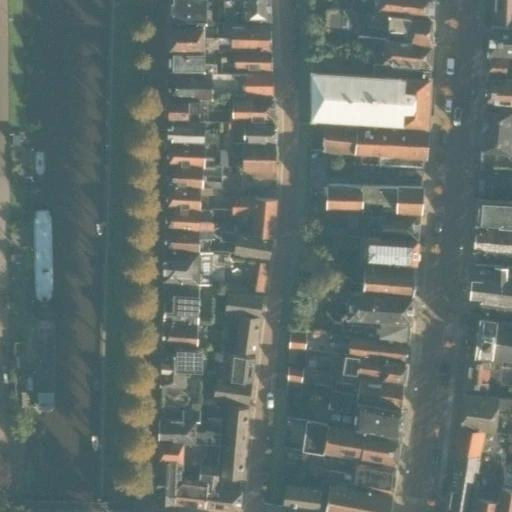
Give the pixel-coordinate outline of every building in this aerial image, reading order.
[(206,0),(169,0),(170,23),(206,24),(206,20),(211,19),(211,11),(207,9),(206,0)] [(224,26),(231,26),(235,26),(235,10),(242,10),(243,21),(271,20),(269,0),(227,0),(223,0),(224,26)] [(373,12),(421,17),(431,18),(432,0),(373,0),(374,1),(373,12)] [(511,0),(492,0),(491,24),(511,25),(511,0)] [(324,31),(358,36),(431,42),(431,18),(421,17),(373,12),(346,10),(326,9),(324,31)] [(511,25),(491,24),(490,24),(488,51),(511,53),(511,25)] [(271,50),(270,25),(235,26),(231,26),(231,50),(233,50),(271,50)] [(205,27),(170,27),(169,49),(205,49),(205,48),(218,48),(218,37),(205,37),(205,27)] [(431,44),(431,42),(358,36),(355,58),(364,59),(430,65),(431,44)] [(169,49),(169,73),(212,73),(217,73),(217,63),(205,63),(205,49),(169,49)] [(272,69),(271,50),(233,50),(234,68),(272,69)] [(511,53),(488,51),(486,77),(511,78),(511,53)] [(401,125),(407,125),(427,126),(427,125),(428,125),(430,78),(430,77),(430,70),(391,66),(391,63),(364,60),(364,59),(355,58),(340,57),(312,56),(311,119),(347,121),(351,121),(401,124),(401,125)] [(232,96),(274,94),(273,74),(217,73),(212,73),(169,73),(169,98),(207,98),(232,96)] [(511,78),(486,77),(485,101),(511,103),(511,78)] [(56,84),(36,84),(34,192),(54,192),(56,84)] [(169,98),(168,120),(206,121),(206,109),(207,98),(169,98)] [(232,110),(206,109),(206,121),(211,121),(222,121),(244,122),(274,122),(274,98),(232,98),(232,110)] [(511,108),(484,105),(482,149),(511,152),(511,108)] [(211,121),(206,121),(168,120),(168,143),(204,144),(204,133),(210,132),(221,132),(222,121),(211,121)] [(231,133),(243,133),(244,143),(276,143),(274,122),(244,122),(222,121),(221,132),(221,145),(231,145),(231,143),(231,133)] [(351,121),(347,121),(347,124),(323,122),(323,124),(321,150),(329,151),(354,153),(360,153),(359,158),(359,164),(368,164),(375,165),(381,165),(423,168),(424,156),(425,156),(427,129),(406,128),(407,125),(401,125),(401,124),(351,121)] [(12,138),(12,147),(14,147),(20,147),(20,138),(14,138),(12,138)] [(203,158),(204,144),(168,143),(167,164),(213,165),(213,159),(203,158)] [(276,143),(244,143),(231,143),(231,145),(231,156),(242,157),(242,169),(276,169),(276,143)] [(167,164),(167,186),(202,187),(203,174),(221,175),(221,165),(213,165),(167,164)] [(359,164),(359,177),(367,177),(368,164),(359,164)] [(511,172),(480,169),(479,196),(511,198),(511,172)] [(231,173),(231,190),(245,190),(246,174),(231,173)] [(347,209),(383,210),(419,211),(422,187),(397,187),(397,186),(327,184),(326,208),(347,209)] [(212,187),(202,187),(167,186),(166,207),(200,209),(200,194),(211,194),(212,187)] [(231,214),(252,216),(254,198),(233,196),(231,214)] [(254,197),(254,198),(252,216),(250,235),(273,236),(276,198),(254,197)] [(511,225),(511,199),(478,197),(476,222),(511,225)] [(34,204),(32,304),(52,304),(54,204),(34,204)] [(165,229),(211,230),(211,223),(199,222),(200,209),(166,207),(165,229)] [(345,235),(350,235),(417,239),(419,211),(383,210),(381,230),(350,229),(345,229),(345,230),(345,235)] [(474,251),(511,254),(511,228),(476,226),(474,251)] [(359,249),(358,261),(414,263),(417,239),(350,235),(345,235),(345,230),(329,228),(327,239),(325,239),(324,245),(359,249)] [(165,229),(165,250),(198,251),(199,237),(211,237),(211,230),(165,229)] [(269,260),(273,236),(250,235),(234,234),(232,255),(269,260)] [(198,251),(165,250),(164,281),(204,284),(210,284),(211,252),(198,251)] [(511,315),(511,267),(473,263),(469,310),(511,315)] [(337,289),(348,290),(412,294),(414,267),(364,264),(362,284),(352,283),(349,278),(326,277),(325,289),(337,289)] [(255,283),(254,291),(264,293),(265,285),(255,283)] [(214,284),(210,284),(204,284),(204,292),(214,293),(214,284)] [(227,284),(226,291),(228,291),(250,294),(251,287),(227,284)] [(164,302),(163,320),(198,320),(198,287),(164,285),(164,302)] [(351,324),(361,325),(375,326),(377,318),(410,320),(412,294),(348,290),(347,299),(346,315),(342,318),(341,323),(331,322),(330,335),(345,336),(345,332),(350,332),(351,324)] [(225,312),(240,314),(260,316),(263,296),(250,294),(228,291),(225,312)] [(256,352),(260,316),(240,314),(235,349),(256,352)] [(52,316),(32,316),(30,420),(50,420),(52,316)] [(410,320),(377,318),(375,326),(361,325),(359,337),(374,339),(408,342),(410,320)] [(492,357),(502,359),(511,360),(511,321),(497,319),(497,321),(482,318),(477,353),(492,356),(492,357)] [(163,321),(162,345),(196,346),(197,322),(163,321)] [(290,333),(289,348),(304,350),(305,350),(306,334),(290,333)] [(345,336),(330,335),(329,341),(348,344),(347,356),(406,362),(408,342),(374,339),(359,337),(345,336)] [(201,369),(202,348),(162,346),(161,385),(163,385),(163,391),(166,391),(169,395),(174,396),(178,392),(181,392),(181,386),(184,386),(184,375),(189,375),(189,370),(201,370),(201,369)] [(289,348),(289,357),(303,358),(304,350),(289,348)] [(223,376),(223,378),(252,382),(255,357),(231,353),(230,358),(225,358),(223,376)] [(511,367),(501,367),(502,359),(492,357),(467,354),(466,373),(511,376),(511,367)] [(406,362),(347,356),(345,356),(342,372),(404,381),(406,362)] [(287,379),(301,382),(303,369),(287,367),(286,379),(287,379)] [(511,378),(511,376),(466,373),(464,392),(498,397),(499,385),(511,386),(511,378)] [(252,382),(223,378),(216,377),(213,397),(249,403),(252,382)] [(359,379),(357,391),(349,389),(348,388),(334,385),(334,387),(333,389),(352,393),(351,400),(355,401),(401,409),(404,385),(359,379)] [(332,387),(315,384),(315,385),(313,393),(329,397),(328,406),(330,406),(326,421),(327,421),(399,434),(400,424),(401,410),(355,402),(355,401),(351,400),(352,393),(333,389),(334,387),(332,387)] [(496,431),(508,432),(511,432),(511,398),(499,397),(498,397),(464,393),(461,426),(496,432),(496,431)] [(228,406),(225,441),(245,443),(249,407),(228,406)] [(159,441),(176,442),(219,443),(219,433),(196,431),(196,420),(199,421),(201,411),(183,411),(182,420),(160,419),(159,441)] [(396,462),(398,437),(399,434),(327,421),(326,421),(306,418),(301,451),(324,454),(325,450),(396,462)] [(496,431),(496,432),(461,427),(455,451),(504,460),(508,432),(496,431)] [(245,443),(225,441),(222,476),(242,478),(245,443)] [(182,477),(196,479),(200,479),(201,463),(183,462),(182,462),(182,461),(183,443),(176,443),(160,442),(159,460),(160,460),(160,461),(158,461),(156,501),(174,503),(176,483),(182,483),(182,477)] [(454,467),(453,477),(452,482),(447,511),(470,511),(477,471),(493,474),(500,475),(502,476),(503,469),(504,460),(455,451),(454,467)] [(331,474),(330,480),(393,491),(396,466),(352,460),(349,477),(331,474)] [(200,479),(207,480),(204,507),(239,511),(241,492),(216,489),(216,481),(218,465),(201,463),(200,479)] [(511,511),(511,470),(503,469),(502,476),(496,511),(511,511)] [(496,511),(502,476),(493,474),(490,489),(479,487),(478,496),(474,511),(496,511)] [(174,503),(204,507),(207,480),(200,479),(196,479),(182,477),(182,483),(176,483),(174,503)] [(390,511),(393,495),(329,483),(325,511),(326,511),(390,511)] [(282,505),(318,511),(321,490),(285,485),(282,505)]
